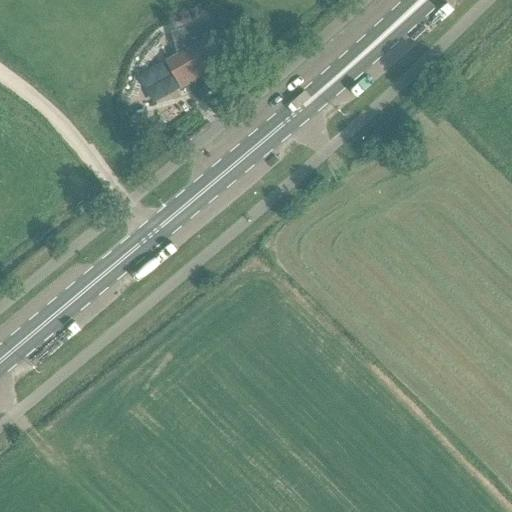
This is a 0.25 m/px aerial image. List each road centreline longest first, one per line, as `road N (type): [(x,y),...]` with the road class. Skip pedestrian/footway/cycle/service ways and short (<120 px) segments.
road 1 (secondary): [(0,363),(299,111)]
road 2 (secondary): [(299,111),(436,0)]
road 3 (secondary): [(413,0),(299,111)]
